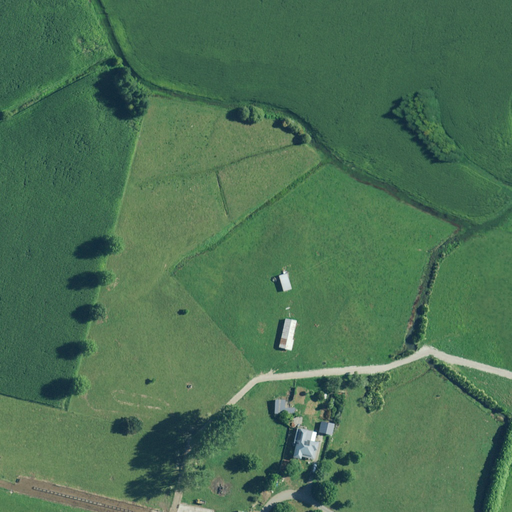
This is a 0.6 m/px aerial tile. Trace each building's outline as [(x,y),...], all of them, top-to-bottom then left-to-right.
[(292,288),(287,273),(279,275),(283,291),(292,288)] [(293,340),(292,340),(296,320),(285,318),(279,347),(290,350),(291,350),(293,340)] [(286,400),(276,399),(275,414),(294,415),(295,408),(285,407),(286,400)] [(333,424),(321,421),(318,432),(331,435),(333,424)] [(311,432),(296,428),(292,443),(294,443),(291,457),(299,459),(300,456),(312,459),(314,450),(316,450),(318,443),(309,441),(311,432)]
